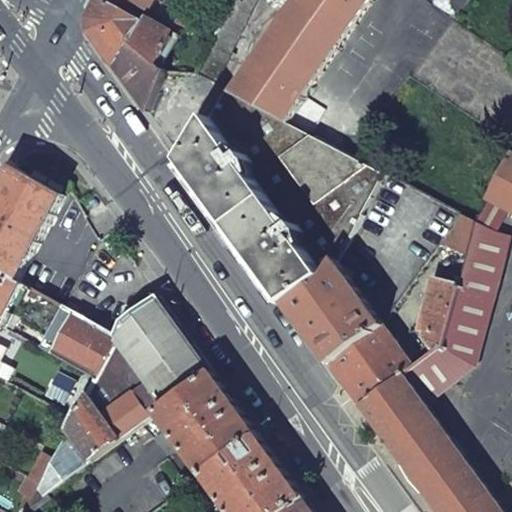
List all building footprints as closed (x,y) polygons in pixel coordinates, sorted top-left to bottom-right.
[(125,12),(100,0),(90,19),(91,32),(116,66),(145,22),(126,12),(125,12)] [(100,0),(125,12),(126,12),(131,2),(132,0),(100,0)] [(205,0),(132,0),(131,2),(154,15),(162,0),(174,6),(165,21),(177,28),(180,23),(191,29),(205,0)] [(218,85),(258,0),(234,0),(198,75),(218,85)] [(307,99),(376,0),(303,0),(294,14),(270,46),(255,69),(236,95),(313,135),(327,110),(307,99)] [(265,0),(274,8),(279,3),(294,14),(303,0),(265,0)] [(175,39),(145,22),(116,66),(133,90),(150,114),(170,73),(161,67),(175,39)] [(255,44),(247,54),(249,64),(255,69),(270,46),(264,42),(255,44)] [(212,119),(186,162),(204,187),(238,234),(264,270),(290,306),(329,279),(212,119)] [(327,126),(320,139),(341,150),(349,137),(327,126)] [(285,159),(318,205),(372,166),(364,162),(349,154),(341,150),(320,139),(316,137),(285,159)] [(349,154),(364,162),(371,149),(356,141),(349,154)] [(511,165),(493,203),(511,213),(511,165)] [(39,182),(16,168),(0,197),(0,273),(20,284),(29,267),(66,197),(54,191),(39,182)] [(59,177),(54,186),(67,193),(69,190),(72,185),(59,177)] [(501,234),(511,213),(493,203),(481,225),(472,258),(464,286),(445,348),(429,360),(418,369),(408,376),(430,406),(479,369),(511,246),(511,238),(506,237),(501,234)] [(463,215),(445,242),(472,258),(481,225),(463,215)] [(329,279),(290,306),(311,335),(333,364),(387,326),(340,261),(329,279)] [(20,284),(0,273),(0,326),(3,329),(25,287),(20,284)] [(437,279),(423,332),(428,333),(426,340),(431,346),(424,351),(429,360),(445,348),(464,286),(437,279)] [(217,372),(163,299),(147,311),(128,326),(120,340),(169,408),(217,372)] [(98,379),(120,340),(89,323),(63,308),(41,349),(98,379)] [(387,326),(333,364),(343,379),(365,409),(408,376),(418,369),(387,326)] [(169,408),(120,340),(98,379),(89,395),(123,441),(161,413),(169,408)] [(240,405),(217,372),(169,408),(161,413),(207,477),(263,437),(240,405)] [(508,511),(430,406),(408,376),(365,409),(439,511),(508,511)] [(73,398),(48,385),(40,400),(76,420),(83,407),(72,401),(73,398)] [(123,441),(89,395),(83,407),(76,420),(70,431),(93,462),(123,441)] [(93,462),(70,431),(55,459),(41,484),(32,501),(27,510),(93,462)] [(289,511),(307,499),(263,437),(207,477),(231,511),(289,511)] [(34,467),(28,478),(41,484),(55,459),(49,456),(40,471),(34,467)] [(41,484),(28,478),(20,494),(32,501),(41,484)] [(316,511),(307,499),(289,511),(316,511)]
